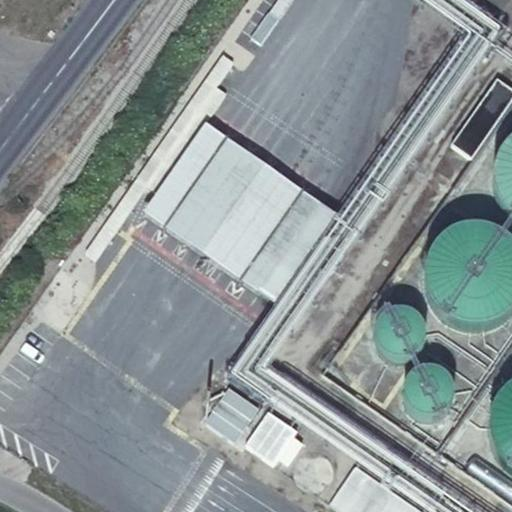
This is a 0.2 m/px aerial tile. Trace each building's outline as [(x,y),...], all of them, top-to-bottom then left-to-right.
[(222,59),(84,255),(94,262),(146,189),(156,196),(225,97),(215,90),(232,66),(222,59)] [(450,148),(471,162),(511,103),(511,93),(496,82),(450,148)] [(204,129),(142,219),(194,255),(257,298),(319,209),(258,167),(204,129)] [(497,332),(511,261),(511,230),(430,213),(409,313),(497,332)] [(511,371),(482,373),(487,469),(511,467),(511,371)] [(228,391),(204,426),(234,446),(258,412),(228,391)] [(298,432),(270,412),(245,448),(273,468),(298,432)] [(413,511),(355,471),(329,507),(335,511),(413,511)]
